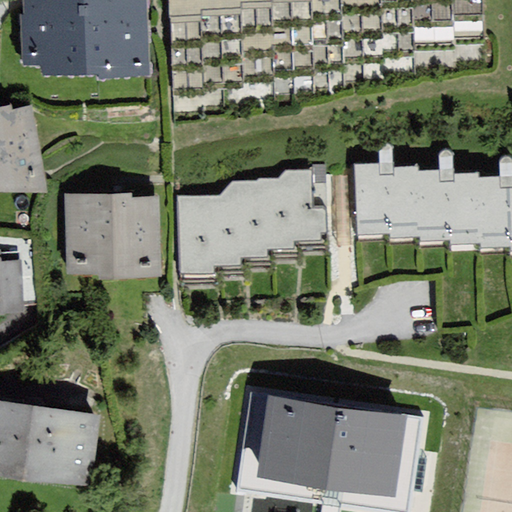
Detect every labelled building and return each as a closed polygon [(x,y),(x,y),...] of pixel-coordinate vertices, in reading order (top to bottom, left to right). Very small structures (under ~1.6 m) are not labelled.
[(144,68),(141,0),(27,0),(29,59),(47,59),(47,66),(105,64),(105,69),(144,68)] [(485,70),(483,0),(169,0),(174,120),(485,70)] [(0,195),(35,197),(26,109),(0,107),(0,195)] [(511,179),(349,169),(349,246),(410,242),(410,250),(443,249),(444,257),(474,257),(474,262),(511,261),(511,179)] [(178,199),(179,290),(217,290),(216,278),(244,278),(243,268),(270,268),(270,257),(293,257),(292,247),(329,248),(329,177),(283,177),(277,187),(226,187),(217,200),(178,199)] [(64,281),(162,278),(159,196),(63,199),(64,281)] [(0,247),(0,259),(21,260),(22,248),(0,247)] [(0,320),(19,320),(16,263),(0,263),(0,320)] [(251,387),(236,488),(405,511),(407,511),(422,411),(251,387)] [(94,421),(0,408),(0,481),(81,492),(94,421)]
